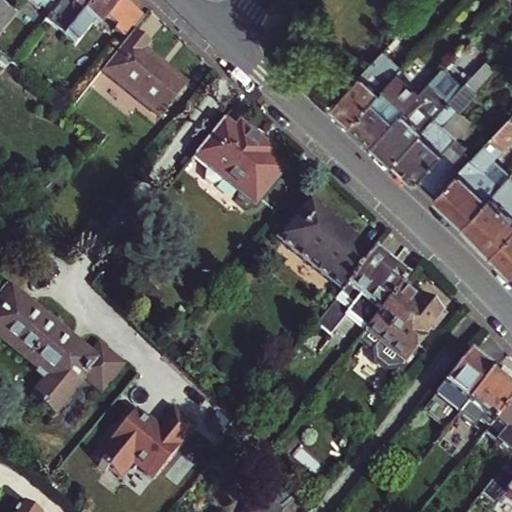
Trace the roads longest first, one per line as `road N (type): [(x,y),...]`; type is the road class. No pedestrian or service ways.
road 1 (secondary): [(226,39),(511,316)]
road 2 (unknown): [(491,294),(312,511)]
